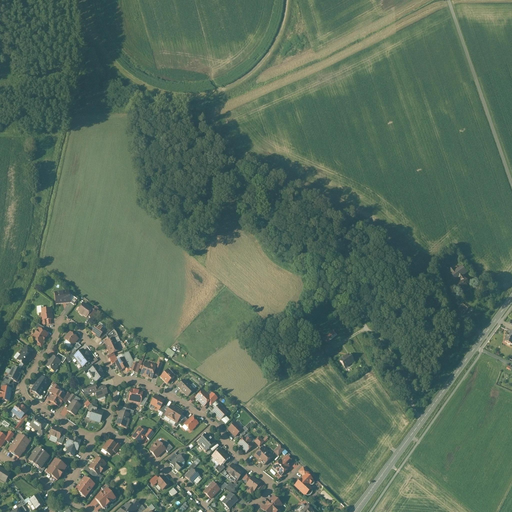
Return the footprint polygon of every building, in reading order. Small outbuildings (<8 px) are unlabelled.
[(458,269),(451,274),(452,276),(452,277),(453,279),(454,279),(456,281),(467,273),(462,267),(458,270),(458,269)] [(465,279),(455,286),(461,295),(465,292),(464,291),(470,286),(465,279)] [(68,292),(57,293),(57,298),(55,298),(56,304),(62,303),(62,304),(65,303),(69,303),(68,293),(68,292)] [(78,300),(68,293),(69,302),(74,306),(78,300)] [(470,307),(464,301),(457,309),(464,314),(470,307)] [(91,311),(83,305),(84,304),(83,304),(80,309),(81,309),(79,312),(80,313),(80,314),(81,315),(82,315),(83,315),(86,317),(86,318),(90,312),(91,311)] [(50,310),(43,310),(43,313),(41,313),(42,321),(50,320),(51,320),(50,310)] [(97,326),(92,333),(98,339),(99,338),(104,332),(104,331),(97,326)] [(43,332),(38,329),(38,330),(35,335),(35,338),(34,341),(39,344),(37,346),(41,348),(44,343),(43,343),(48,335),(43,332)] [(116,333),(113,330),(108,335),(110,341),(114,339),(118,337),(116,333)] [(70,333),(64,340),(72,346),(78,339),(70,333)] [(110,341),(104,343),(110,355),(119,351),(114,339),(110,341)] [(33,352),(26,347),(22,352),(23,353),(24,352),(29,356),(33,352)] [(165,352),(172,357),(175,353),(168,348),(165,352)] [(77,354),(74,357),(75,358),(77,360),(76,360),(80,365),(80,364),(82,367),(91,361),(83,350),(77,354)] [(73,353),(69,356),(72,361),(75,358),(74,357),(77,354),(75,351),(73,353)] [(23,353),(17,360),(24,366),(31,358),(29,356),(24,352),(23,353)] [(66,359),(58,354),(55,359),(60,362),(63,364),(66,359)] [(348,355),(340,361),(345,368),(353,362),(348,355)] [(51,357),(49,361),(48,361),(45,366),(51,370),(52,368),(55,370),(55,369),(57,369),(58,367),(57,366),(60,362),(55,359),(51,357)] [(124,359),(115,363),(120,372),(128,368),(124,359)] [(140,366),(133,364),(130,371),(135,373),(135,372),(138,373),(140,366)] [(155,367),(145,364),(141,376),(145,377),(148,378),(151,379),(153,375),(156,368),(155,367)] [(91,366),(83,371),(86,375),(89,373),(88,372),(93,369),(91,366)] [(21,372),(13,367),(11,371),(10,371),(9,374),(9,375),(8,378),(16,382),(21,372)] [(93,369),(88,372),(89,373),(95,382),(99,380),(101,380),(103,378),(103,377),(104,376),(102,373),(102,372),(100,370),(99,371),(98,369),(98,368),(97,367),(93,369)] [(168,370),(160,378),(167,384),(174,377),(168,370)] [(50,380),(43,375),(39,380),(47,385),(50,380)] [(39,380),(31,391),(39,396),(47,385),(39,380)] [(184,385),(180,390),(187,397),(194,391),(186,383),(184,385)] [(54,385),(49,393),(52,395),(55,391),(57,388),(54,385)] [(95,385),(87,388),(89,394),(95,392),(94,390),(96,389),(95,385)] [(96,389),(94,390),(95,392),(97,399),(104,397),(104,395),(107,394),(104,386),(96,389)] [(11,390),(2,388),(1,392),(0,391),(0,396),(0,397),(0,400),(9,402),(11,390)] [(142,393),(131,390),(129,400),(140,402),(141,398),(142,393)] [(52,395),(48,401),(53,404),(60,394),(55,391),(52,395)] [(203,391),(195,398),(204,407),(208,403),(211,400),(209,398),(203,391)] [(65,397),(60,394),(53,404),(59,408),(63,402),(65,398),(65,397)] [(75,397),(71,395),(70,396),(67,402),(71,404),(73,401),(73,402),(75,397)] [(217,400),(212,395),(209,398),(211,400),(208,403),(211,406),(217,400)] [(164,401),(155,396),(150,405),(159,409),(159,410),(162,405),(164,401)] [(148,399),(141,398),(140,402),(139,406),(144,407),(148,399)] [(71,404),(67,411),(74,416),(81,406),(76,404),(73,402),(73,401),(71,404)] [(21,407),(19,405),(13,412),(16,414),(14,415),(20,420),(25,415),(27,412),(24,410),(25,409),(22,407),(21,407)] [(173,408),(170,406),(167,412),(165,416),(171,420),(177,409),(174,408),(173,408)] [(220,407),(219,406),(212,412),(216,416),(216,417),(218,419),(218,418),(220,420),(224,416),(227,414),(222,410),(223,408),(221,407),(220,407)] [(177,409),(171,420),(176,423),(177,423),(179,420),(182,414),(180,412),(180,411),(177,409)] [(96,411),(93,410),(92,411),(90,419),(95,420),(94,421),(99,423),(103,413),(96,411)] [(129,415),(120,412),(116,425),(125,428),(129,415)] [(28,418),(25,415),(20,420),(19,422),(22,424),(28,418)] [(45,423),(36,417),(31,424),(29,422),(26,425),(31,429),(32,428),(36,430),(39,432),(42,428),(45,423)] [(182,421),(179,425),(182,428),(184,425),(188,421),(184,417),(182,421)] [(188,421),(184,425),(188,430),(190,428),(192,430),(193,430),(195,427),(195,426),(197,424),(192,418),(188,421)] [(177,423),(176,423),(173,427),(176,429),(179,425),(182,421),(179,420),(177,423)] [(241,430),(235,423),(228,430),(235,437),(238,434),(242,430),(241,430)] [(245,427),(241,430),(242,430),(238,434),(241,437),(248,430),(245,427)] [(62,432),(53,428),(50,436),(51,436),(51,437),(54,439),(56,438),(57,439),(59,440),(61,435),(62,432)] [(140,430),(137,431),(136,431),(134,433),(135,434),(132,438),(139,444),(142,441),(144,439),(144,438),(145,437),(146,435),(140,430)] [(154,434),(149,431),(146,435),(145,437),(149,440),(154,434)] [(14,436),(9,432),(5,438),(7,439),(5,441),(9,443),(14,436)] [(207,434),(197,443),(205,452),(215,443),(212,439),(211,440),(210,438),(211,438),(207,434)] [(61,435),(59,440),(57,439),(56,443),(62,445),(65,437),(61,435)] [(29,443),(20,437),(17,441),(16,440),(11,448),(12,448),(9,452),(19,459),(22,453),(23,454),(25,451),(24,451),(28,445),(29,443)] [(81,441),(69,437),(66,446),(69,448),(76,450),(77,451),(81,441)] [(258,438),(254,442),(259,447),(264,443),(258,438)] [(248,440),(248,439),(246,440),(244,442),(243,440),(238,445),(246,453),(253,446),(249,443),(250,441),(248,440)] [(115,444),(114,445),(109,441),(103,448),(106,451),(107,453),(110,456),(113,452),(115,453),(120,447),(115,444)] [(156,446),(156,445),(154,445),(153,446),(153,447),(149,451),(156,458),(165,450),(162,447),(159,443),(156,446)] [(167,443),(162,447),(165,450),(167,453),(172,448),(167,443)] [(216,444),(206,453),(208,456),(218,446),(216,444)] [(280,446),(274,452),(278,457),(285,450),(280,446)] [(76,450),(69,448),(66,454),(73,457),(76,450)] [(263,448),(254,457),(258,460),(258,461),(258,462),(260,463),(263,465),(263,466),(272,457),(263,448)] [(220,449),(212,457),(219,465),(220,466),(222,465),(228,459),(220,449)] [(40,452),(35,453),(32,457),(31,457),(28,461),(38,468),(40,470),(43,465),(43,464),(48,458),(49,458),(40,452)] [(175,454),(168,460),(171,463),(177,457),(175,454)] [(171,463),(170,464),(178,472),(181,469),(177,465),(182,460),(183,459),(183,458),(181,456),(180,456),(179,456),(178,456),(177,457),(171,463)] [(97,458),(89,468),(97,475),(100,472),(100,473),(104,468),(103,468),(105,465),(97,458)] [(287,458),(282,463),(287,468),(292,463),(287,458)] [(61,465),(55,461),(46,473),(57,481),(59,478),(63,472),(65,469),(66,468),(61,465)] [(280,461),(274,467),(277,470),(277,473),(280,476),(288,469),(282,463),(280,461)] [(296,461),(289,468),(293,472),(300,465),(296,461)] [(196,466),(194,463),(187,470),(190,472),(192,470),(196,466)] [(40,470),(38,468),(36,470),(41,474),(46,466),(43,464),(43,465),(40,470)] [(219,465),(215,469),(219,473),(225,468),(222,465),(220,466),(219,465)] [(236,468),(232,465),(226,474),(236,481),(243,473),(239,470),(237,468),(236,468)] [(0,469),(0,468),(0,479),(5,483),(9,476),(0,469)] [(309,474),(303,468),(298,472),(304,477),(306,475),(307,476),(309,474)] [(190,472),(185,477),(189,481),(189,483),(190,484),(191,484),(191,483),(192,484),(199,477),(192,470),(190,472)] [(251,479),(246,475),(242,480),(248,484),(251,479)] [(304,477),(295,486),(305,496),(307,497),(310,496),(311,494),(312,492),(311,489),(309,487),(310,486),(312,486),(313,484),(314,483),(307,476),(306,475),(304,477)] [(156,476),(149,482),(152,486),(156,483),(159,480),(156,476)] [(169,484),(163,476),(159,480),(156,483),(162,490),(169,484)] [(94,486),(84,478),(75,491),(85,499),(85,498),(90,492),(90,493),(90,492),(94,486)] [(260,484),(252,478),(251,479),(248,484),(247,486),(249,488),(253,491),(254,491),(260,484)] [(213,485),(208,490),(207,489),(203,493),(210,499),(219,490),(212,484),(213,485)] [(174,488),(169,492),(173,497),(178,493),(174,488)] [(107,490),(102,494),(102,493),(102,494),(100,495),(100,496),(95,500),(103,509),(105,507),(106,506),(111,502),(112,501),(114,499),(107,490)] [(241,499),(235,493),(232,496),(237,501),(238,502),(241,499)] [(230,494),(222,503),(228,509),(237,501),(232,496),(230,494)] [(19,495),(16,497),(23,507),(26,504),(19,495)] [(43,505),(38,496),(30,501),(28,503),(33,511),(35,509),(36,510),(43,505)] [(275,499),(273,498),(268,503),(268,502),(266,505),(262,510),(261,510),(263,511),(277,511),(280,509),(279,508),(281,506),(277,501),(275,499)] [(135,503),(130,510),(132,511),(134,511),(136,511),(140,507),(135,503)]
